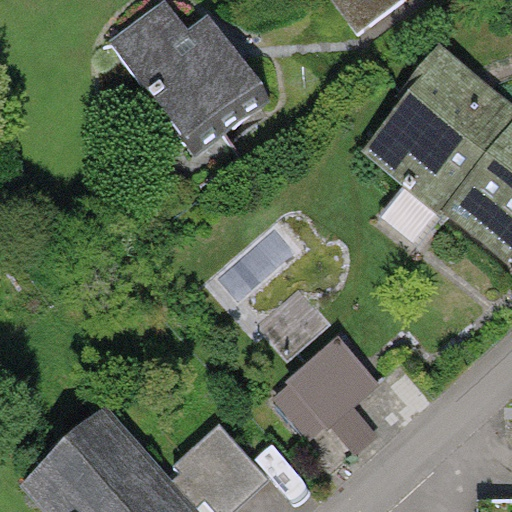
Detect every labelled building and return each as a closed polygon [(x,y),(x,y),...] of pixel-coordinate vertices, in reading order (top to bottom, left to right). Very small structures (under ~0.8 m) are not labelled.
[(336,0),(364,36),(412,0),(336,0)] [(170,3),(107,55),(191,158),(270,93),(212,22),(196,35),(170,3)] [(511,110),(452,61),(369,160),(511,278),(511,110)] [(340,347),(289,392),(329,437),(380,393),(340,347)] [(188,511),(109,420),(23,495),(37,511),(188,511)] [(224,435),(179,474),(212,511),(252,511),(275,493),(224,435)]
